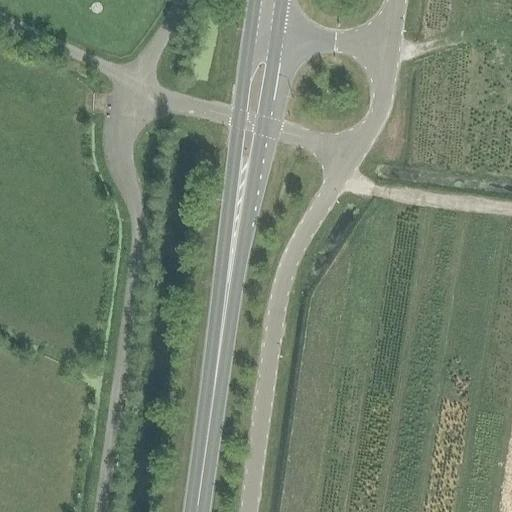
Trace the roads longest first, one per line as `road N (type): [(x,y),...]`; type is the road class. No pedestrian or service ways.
road 1 (unclassified): [(134,82),(120,151),(137,246),(99,511)]
road 2 (unclassified): [(247,511),(273,312),(296,242),(350,160)]
road 3 (primary): [(194,511),(227,283)]
road 4 (primary): [(238,120),(220,271),(227,283)]
road 5 (primary): [(227,283),(237,275),(261,126)]
road 6 (unclassified): [(134,82),(0,20)]
road 7 (unclassified): [(350,160),(381,103),(393,47)]
